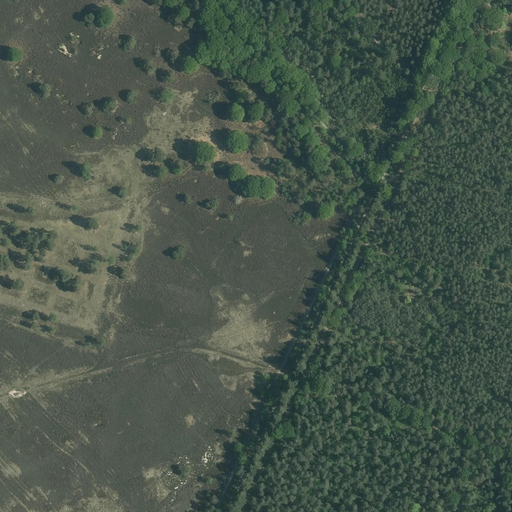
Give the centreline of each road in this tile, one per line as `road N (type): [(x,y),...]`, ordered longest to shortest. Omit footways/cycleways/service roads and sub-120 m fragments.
road 1 (track): [(214,511),(369,183)]
road 2 (track): [(393,187),(241,511)]
road 3 (track): [(195,0),(369,183)]
road 4 (track): [(511,451),(281,368)]
road 5 (track): [(480,0),(393,187)]
road 6 (track): [(360,258),(511,288)]
road 7 (track): [(344,0),(412,78),(436,93)]
